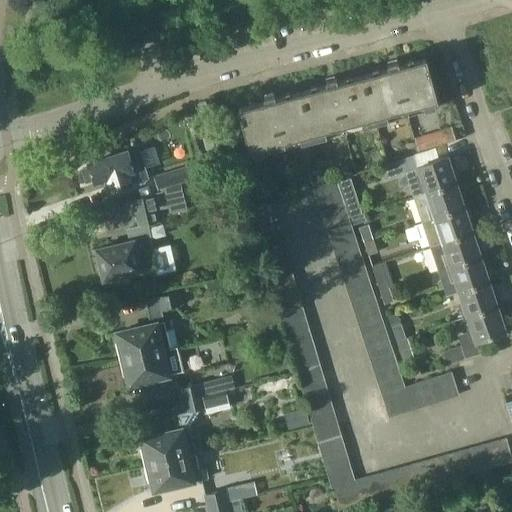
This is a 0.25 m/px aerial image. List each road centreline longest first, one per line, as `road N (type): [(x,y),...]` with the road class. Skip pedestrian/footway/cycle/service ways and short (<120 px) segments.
road 1 (residential): [(0,133),(443,5)]
road 2 (residential): [(511,357),(493,365),(479,411),(370,441),(296,198)]
road 3 (residential): [(511,216),(443,5)]
road 4 (secondary): [(26,414),(0,266)]
